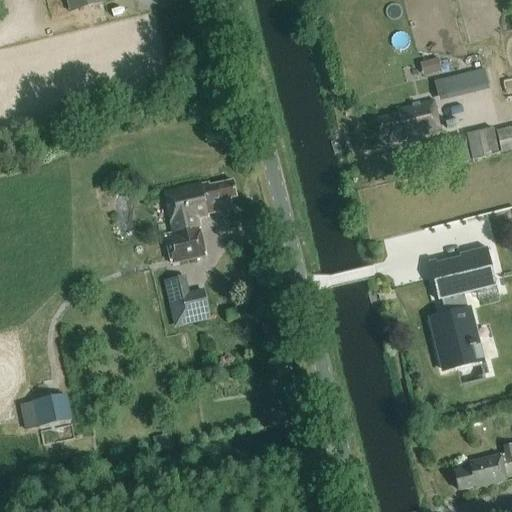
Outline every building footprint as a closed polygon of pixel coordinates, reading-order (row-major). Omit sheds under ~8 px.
[(65,0),(70,13),(105,3),(104,0),(65,0)] [(424,75),(440,70),(436,57),(420,62),(424,75)] [(464,75),(449,79),(452,94),(468,90),(464,75)] [(436,116),(437,116),(434,102),(398,111),(399,115),(378,120),(382,138),(388,136),(390,144),(440,131),(436,116)] [(511,150),(511,127),(496,132),(502,153),(511,150)] [(493,129),(467,135),(473,158),(498,152),(493,129)] [(463,138),(432,146),(438,170),(469,161),(463,138)] [(197,227),(195,219),(208,215),(207,214),(232,208),(230,198),(236,197),(232,182),(210,188),(209,184),(165,195),(172,224),(175,223),(177,232),(164,236),(171,263),(206,255),(199,227),(197,227)] [(435,261),(428,263),(438,302),(446,300),(450,315),(430,320),(443,371),(474,363),(470,348),(475,346),(474,342),(477,341),(469,310),(465,311),(461,296),(475,292),(477,301),(498,296),(486,248),(459,255),(460,261),(437,267),(435,261)] [(186,277),(165,282),(167,292),(188,287),(186,277)] [(38,428),(72,421),(66,395),(32,403),(38,428)] [(508,465),(511,464),(511,446),(504,449),(506,456),(501,458),(500,456),(470,463),(471,468),(455,472),(459,491),(475,487),(475,489),(506,482),(502,466),(508,465)]
